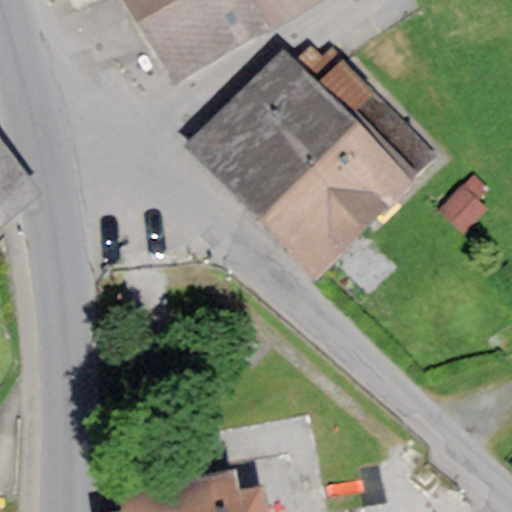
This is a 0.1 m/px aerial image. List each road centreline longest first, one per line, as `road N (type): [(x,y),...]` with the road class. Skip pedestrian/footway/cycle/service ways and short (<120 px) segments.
road 1 (residential): [(117,144),(511,496)]
road 2 (secondary): [(31,98),(60,276),(62,511)]
road 3 (residential): [(336,0),(117,144)]
